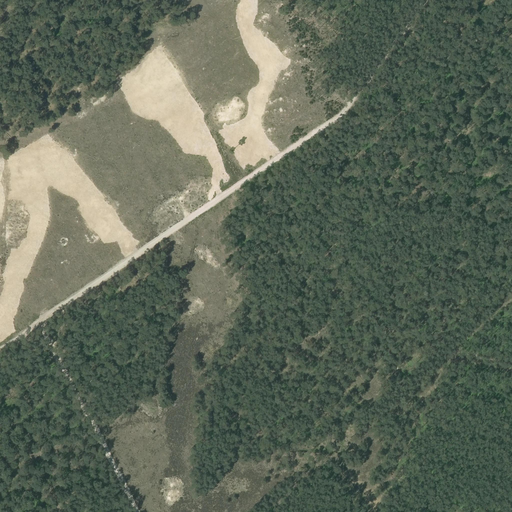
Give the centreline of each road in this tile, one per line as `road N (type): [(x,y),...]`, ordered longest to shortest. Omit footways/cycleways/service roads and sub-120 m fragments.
road 1 (track): [(428,0),(411,18),(407,38),(388,49),(340,117),(40,324)]
road 2 (track): [(137,511),(40,324)]
